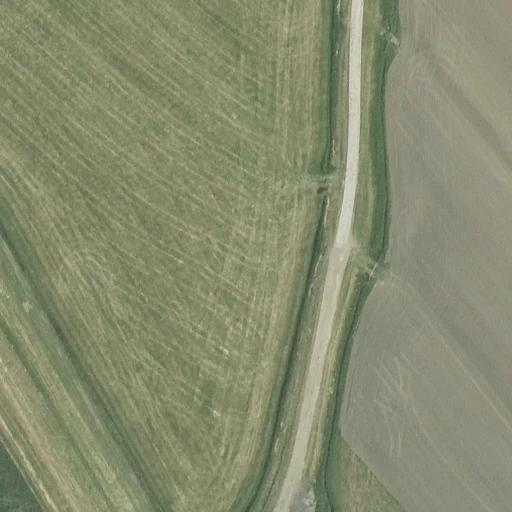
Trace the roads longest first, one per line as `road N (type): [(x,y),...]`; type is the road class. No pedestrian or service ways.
road 1 (track): [(280,511),(334,310),(347,223)]
road 2 (unclassified): [(347,223),(360,0)]
